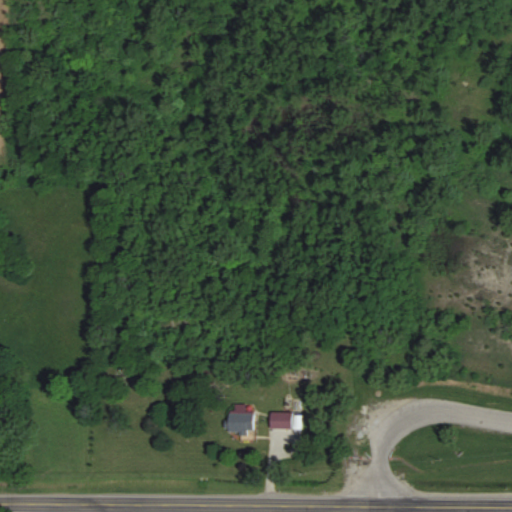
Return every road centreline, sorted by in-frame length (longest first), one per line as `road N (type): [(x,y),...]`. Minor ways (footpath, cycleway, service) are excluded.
road 1 (primary): [(511,507),(147,502)]
road 2 (primary): [(147,502),(0,502)]
